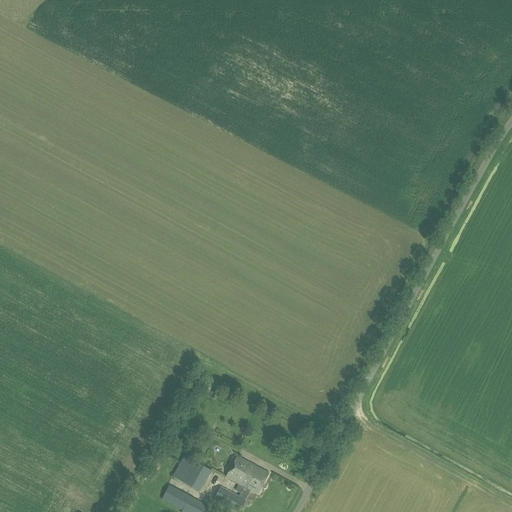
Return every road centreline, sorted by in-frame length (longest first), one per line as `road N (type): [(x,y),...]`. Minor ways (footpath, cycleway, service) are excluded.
road 1 (unclassified): [(294,511),(511,119)]
road 2 (track): [(356,397),(369,426),(511,504)]
